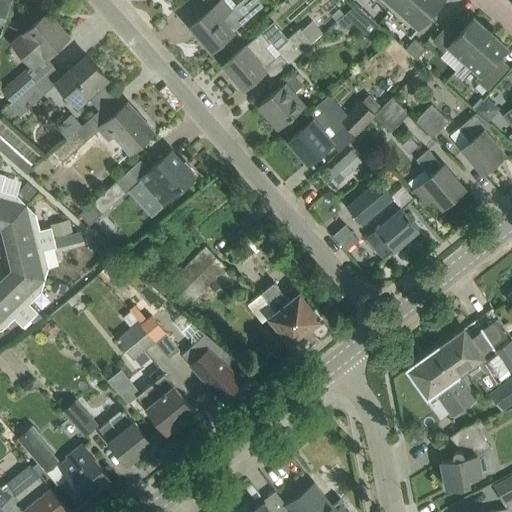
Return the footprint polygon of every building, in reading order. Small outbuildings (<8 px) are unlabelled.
[(192,25),(212,49),(227,36),(233,30),(248,17),(235,2),(231,5),(226,0),(221,0),(213,7),(212,7),(207,12),(192,25)] [(379,0),(392,11),(388,15),(411,35),(442,0),(379,0)] [(355,4),(337,21),(345,30),(354,21),(358,26),(359,25),(368,35),(379,25),(355,4)] [(22,52),(33,65),(45,55),(46,55),(54,48),(69,35),(48,11),(33,24),(25,31),(25,32),(17,40),(25,50),(22,52)] [(464,60),(490,31),(473,16),(468,22),(458,13),(434,40),(445,50),(448,46),(464,60)] [(274,46),(286,60),(311,39),(299,25),(274,46)] [(266,45),(271,41),(262,31),(245,45),(245,44),(239,50),(224,63),(245,86),(260,73),(265,68),(264,67),(275,56),(266,45)] [(507,46),(490,31),(464,60),(480,74),(477,79),(488,88),(508,65),(498,56),(507,46)] [(426,48),(415,37),(410,43),(421,53),(426,48)] [(421,53),(410,43),(406,48),(417,58),(421,53)] [(57,81),(78,105),(87,97),(93,92),(103,83),(108,79),(86,55),(72,68),(57,81)] [(5,107),(4,109),(12,117),(60,75),(52,66),(5,107)] [(26,70),(0,93),(0,101),(5,107),(33,78),(26,70)] [(259,103),(279,126),(294,113),(305,103),(295,91),(305,82),(295,71),(274,90),(259,103)] [(93,92),(87,97),(99,110),(114,96),(103,83),(93,92)] [(342,120),(355,134),(381,107),(370,94),(342,120)] [(375,115),(390,129),(409,111),(394,96),(375,115)] [(112,131),(131,152),(154,131),(128,101),(99,127),(106,136),(112,131)] [(415,117),(432,134),(448,119),(431,101),(415,117)] [(290,138),(309,161),(332,141),(330,138),(341,129),(324,109),(313,119),(312,118),(305,125),(290,138)] [(484,128),(490,123),(477,111),(451,134),(483,172),(505,153),(484,128)] [(54,150),(63,160),(87,139),(78,129),(54,150)] [(424,206),(435,197),(443,207),(465,188),(452,173),(444,163),(442,164),(428,148),(417,158),(431,174),(411,191),(424,206)] [(92,201),(102,212),(140,178),(162,204),(194,176),(192,174),(195,171),(186,160),(183,163),(171,150),(150,169),(140,158),(92,201)] [(352,150),(326,173),(336,184),(362,161),(352,150)] [(2,226),(3,226),(27,204),(17,194),(2,189),(6,174),(0,172),(0,223),(2,225),(2,226)] [(378,179),(347,205),(363,223),(379,209),(387,218),(376,227),(376,228),(366,238),(382,256),(393,247),(395,249),(420,227),(413,220),(406,212),(401,205),(400,206),(392,196),(393,196),(378,179)] [(27,182),(19,191),(28,199),(36,190),(27,182)] [(92,201),(79,212),(90,224),(102,212),(92,201)] [(4,232),(7,248),(54,237),(54,236),(52,226),(40,229),(36,213),(27,204),(3,226),(3,227),(5,227),(6,232),(4,232)] [(70,218),(51,223),(52,227),(54,236),(73,231),(70,218)] [(80,230),(67,233),(70,243),(83,240),(80,230)] [(13,269),(14,269),(45,278),(49,265),(45,250),(57,247),(54,237),(7,248),(11,264),(14,263),(15,268),(13,269)] [(162,288),(184,308),(225,265),(204,245),(162,288)] [(9,273),(0,281),(0,286),(31,319),(38,311),(30,303),(42,291),(45,278),(14,269),(13,270),(14,271),(10,275),(9,273)] [(249,302),(264,321),(269,316),(278,327),(291,342),(321,319),(300,292),(289,300),(274,282),(249,302)] [(0,329),(3,329),(15,317),(23,326),(31,319),(0,286),(0,329)] [(138,319),(140,321),(150,312),(140,300),(129,309),(131,311),(138,319)] [(124,317),(131,326),(138,319),(131,311),(124,317)] [(140,321),(156,341),(166,332),(167,332),(150,312),(140,321)] [(117,339),(134,358),(156,341),(140,321),(138,319),(131,326),(117,339)] [(182,353),(223,398),(243,379),(229,367),(232,364),(231,354),(199,327),(191,334),(191,346),(182,353)] [(464,328),(441,344),(461,372),(469,366),(486,390),(501,380),(483,354),(492,347),(480,331),(471,337),(464,328)] [(156,341),(169,357),(180,348),(166,332),(156,341)] [(494,348),(510,373),(511,371),(511,341),(509,338),(494,348)] [(461,372),(441,344),(408,367),(427,395),(435,390),(452,414),(477,397),(460,372),(461,372)] [(153,416),(166,431),(193,409),(181,394),(164,372),(137,395),(153,416)] [(511,375),(497,387),(509,404),(511,402),(511,375)] [(76,399),(63,411),(85,435),(97,425),(98,423),(76,399)] [(102,426),(100,428),(127,462),(152,443),(134,420),(124,408),(102,426)] [(454,458),(441,460),(446,487),(468,483),(467,476),(481,473),(476,453),(489,444),(474,422),(461,427),(450,435),(458,447),(457,448),(455,449),(454,451),(454,454),(454,458)] [(16,432),(47,467),(58,458),(27,423),(16,432)] [(84,444),(59,463),(85,496),(109,476),(84,444)] [(7,485),(28,511),(65,511),(68,510),(51,488),(50,489),(30,465),(7,485)] [(511,474),(494,484),(504,502),(511,497),(511,474)] [(313,482),(287,503),(293,511),(351,511),(340,497),(339,497),(340,499),(332,506),(313,482)] [(274,511),(266,501),(250,511),(293,511),(287,503),(286,504),(287,505),(278,511),(274,511)]
